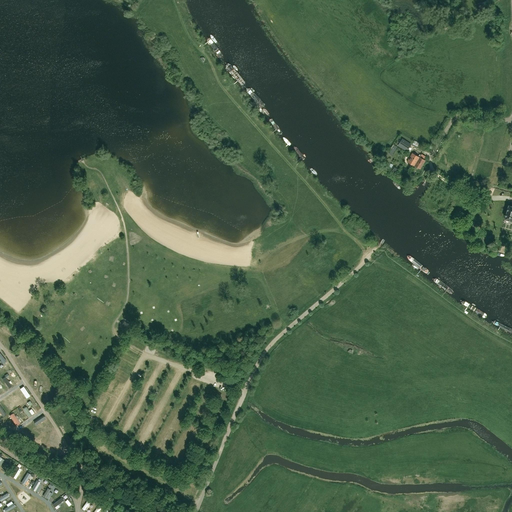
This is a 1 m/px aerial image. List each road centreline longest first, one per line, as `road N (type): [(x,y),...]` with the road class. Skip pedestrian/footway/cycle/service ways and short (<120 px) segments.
road 1 (unclassified): [(194,511),(266,350),(367,258)]
road 2 (track): [(511,348),(405,273),(367,258)]
road 3 (residential): [(426,182),(431,155),(456,116),(511,121)]
